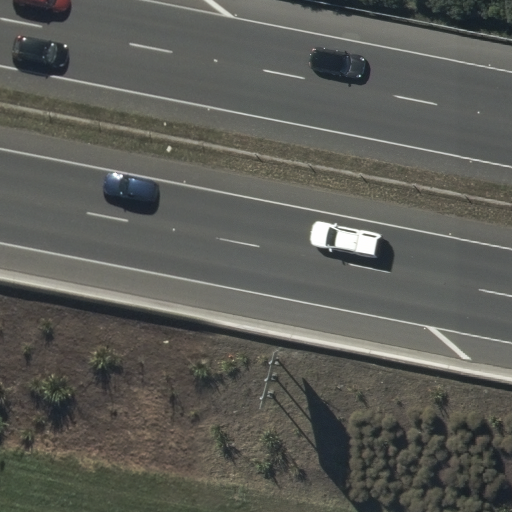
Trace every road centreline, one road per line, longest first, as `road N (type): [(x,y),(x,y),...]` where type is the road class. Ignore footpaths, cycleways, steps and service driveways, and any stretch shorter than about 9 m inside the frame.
road 1 (motorway): [(511,297),(0,193)]
road 2 (motorway): [(0,19),(511,119)]
